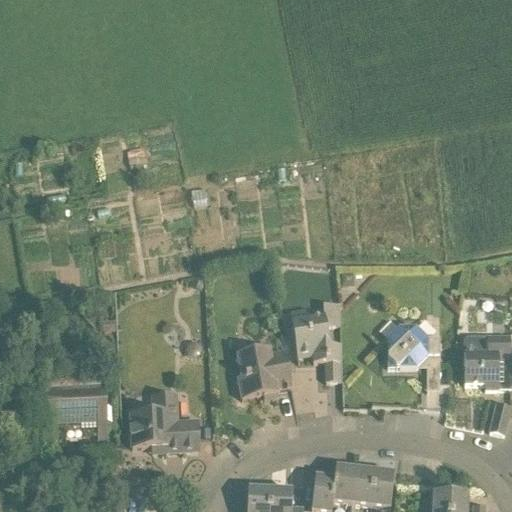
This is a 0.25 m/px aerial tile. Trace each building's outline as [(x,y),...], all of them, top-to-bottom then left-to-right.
[(354,290),(353,277),(341,278),(341,290),(354,290)] [(327,331),(340,330),(339,308),(323,308),(323,320),(304,323),(302,314),(290,316),(291,326),(298,367),(299,367),(297,356),(313,353),(313,367),(325,367),(326,387),(342,386),(340,348),(330,349),(327,331)] [(388,372),(413,373),(416,373),(421,367),(426,367),(426,370),(439,370),(439,344),(428,344),(416,332),(399,332),(387,344),(388,372)] [(510,341),(487,341),(487,340),(467,341),(464,344),(464,357),(464,390),(485,389),(485,395),(511,395),(510,341)] [(255,351),(255,355),(237,358),(241,381),(238,382),(242,404),(271,399),(272,403),(278,402),(276,393),(292,390),(285,356),(271,359),(269,348),(255,351)] [(103,370),(44,372),(48,452),(108,448),(103,370)] [(154,418),(130,419),(132,453),(165,451),(166,457),(200,456),(198,426),(177,427),(175,399),(153,400),(154,418)] [(496,408),(489,437),(504,440),(511,411),(496,408)] [(351,509),(355,473),(336,471),(335,483),(332,507),(351,509)] [(370,511),(374,475),(355,473),(351,509),(370,511)] [(370,511),(375,511),(389,511),(394,478),(374,475),(370,511)] [(331,511),(332,507),(335,483),(315,481),(311,511),(331,511)] [(268,511),(270,494),(248,493),(246,511),(268,511)] [(303,511),(304,511),(292,511),(292,495),(270,494),(268,511),(303,511)] [(432,511),(467,511),(468,498),(433,497),(432,511)] [(92,511),(106,511),(108,504),(93,502),(92,511)]
